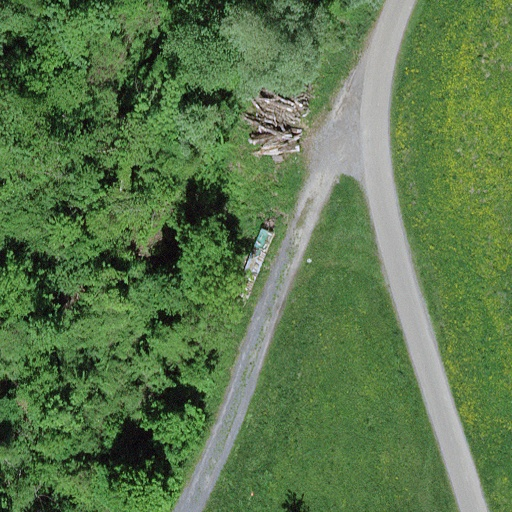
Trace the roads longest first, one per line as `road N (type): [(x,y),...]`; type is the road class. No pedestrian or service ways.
road 1 (track): [(404,0),(357,112),(468,511)]
road 2 (track): [(357,112),(282,270),(188,511)]
